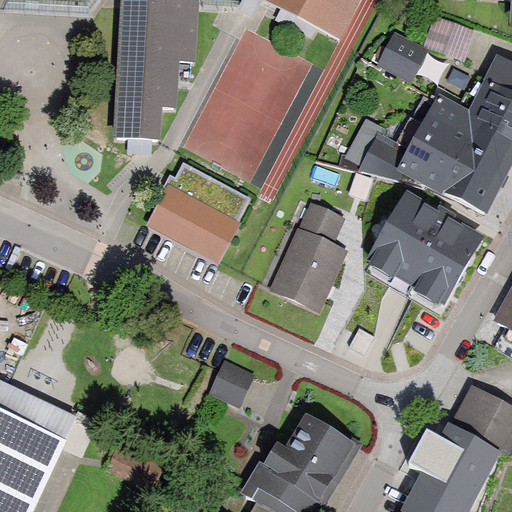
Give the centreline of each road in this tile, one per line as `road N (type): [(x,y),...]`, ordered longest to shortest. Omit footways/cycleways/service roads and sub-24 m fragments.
road 1 (residential): [(407,410),(0,213)]
road 2 (residential): [(407,410),(511,240)]
